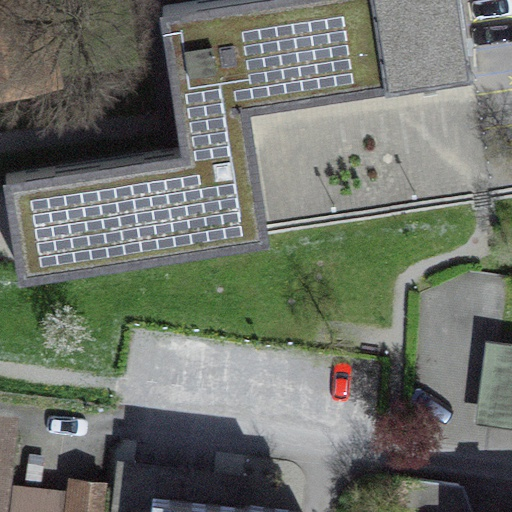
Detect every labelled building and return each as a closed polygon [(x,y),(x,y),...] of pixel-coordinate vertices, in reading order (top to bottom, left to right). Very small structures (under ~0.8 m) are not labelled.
[(34,0),(0,0),(0,82),(48,74),(34,0)] [(197,0),(163,5),(184,146),(6,173),(21,272),(267,235),(248,101),(470,67),(459,0),(197,0)] [(254,112),(270,223),(491,190),(475,83),(444,88),(449,116),(387,125),(392,162),(397,161),(401,191),(351,198),(346,161),(300,167),(291,107),(254,112)] [(488,418),(511,421),(511,345),(498,343),(488,418)] [(467,511),(458,483),(396,475),(396,511),(467,511)] [(76,480),(71,511),(101,511),(105,484),(76,480)] [(302,511),(153,494),(150,511),(302,511)]
